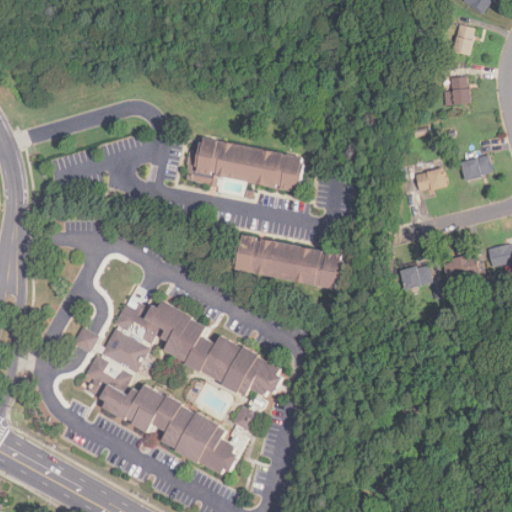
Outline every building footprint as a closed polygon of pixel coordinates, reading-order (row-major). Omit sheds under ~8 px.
[(475,0),(496,0),(485,16),(471,6),(475,0)] [(462,27),(479,31),(472,59),(456,56),(462,27)] [(453,80),(470,78),(473,104),(457,106),(453,80)] [(447,105),(454,104),(452,91),(445,91),(447,105)] [(416,131),(431,128),(433,135),(417,138),(416,131)] [(449,132),(456,130),(458,137),(451,138),(449,132)] [(218,188),(210,187),(210,186),(197,184),(197,182),(189,181),(190,174),(188,173),(190,167),(188,167),(191,153),(201,155),(204,138),(305,157),(304,163),(307,164),(302,188),(299,187),(298,193),(220,178),(218,188)] [(495,174),(483,176),(484,179),(468,183),(464,165),(468,164),(466,155),(476,153),(478,161),(491,158),(495,174)] [(445,170),(450,188),(434,192),(433,189),(422,192),(418,178),(445,170)] [(247,199),(249,191),(256,193),(255,201),(247,199)] [(267,238),(268,238),(268,239),(327,251),(327,250),(330,250),(333,251),(333,253),(346,256),(345,261),(348,262),(343,284),(341,283),(340,289),(326,286),(326,288),(319,287),(320,285),(261,273),(261,274),(256,273),(254,273),(254,271),(241,269),(243,263),(240,263),(244,240),(247,241),(248,235),(261,238),(261,236),(264,237),(267,238)] [(491,251),(511,246),(511,264),(495,268),(491,251)] [(449,282),(445,266),(454,264),(453,260),(470,256),(470,259),(478,257),(483,282),(471,285),(470,278),(449,282)] [(403,273),(432,267),(435,285),(407,291),(403,273)] [(132,299),(141,304),(142,303),(147,306),(150,308),(147,313),(151,315),(153,312),(156,306),(161,308),(165,300),(196,318),(195,319),(210,328),(206,334),(205,337),(208,339),(219,345),(224,336),(246,349),(247,347),(262,356),(261,357),(284,370),(281,376),(286,379),(283,384),(280,388),(276,395),(271,392),(268,398),(264,395),(262,398),(269,403),(264,411),(262,410),(260,415),(261,416),(252,432),(247,429),(246,431),(244,430),(242,434),(251,438),(240,458),(239,461),(232,473),(227,470),(223,476),(201,463),(200,464),(178,451),(178,450),(164,441),(170,431),(166,429),(165,430),(158,426),(159,425),(155,423),(152,427),(149,433),(133,424),(135,422),(128,418),(127,420),(104,407),(108,401),(104,399),(107,393),(109,389),(104,387),(102,390),(98,396),(90,391),(91,388),(90,387),(92,384),(93,384),(95,381),(88,376),(99,355),(105,359),(107,356),(98,351),(95,349),(92,353),(76,344),(75,344),(85,327),(86,328),(101,337),(98,343),(101,345),(110,351),(123,328),(117,325),(132,299)] [(465,425),(486,436),(475,456),(473,455),(469,462),(451,453),(465,425)] [(448,461),(446,468),(437,464),(440,458),(448,461)]
